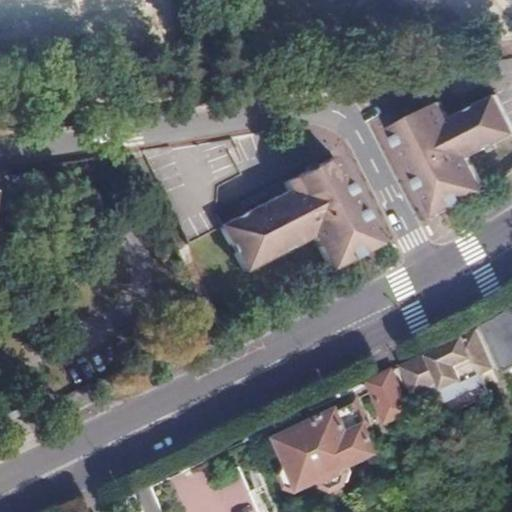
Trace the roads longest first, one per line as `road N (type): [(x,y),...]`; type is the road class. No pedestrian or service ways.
road 1 (residential): [(0,150),(49,151),(326,110),(353,125),(432,287)]
road 2 (secondary): [(0,495),(432,287)]
